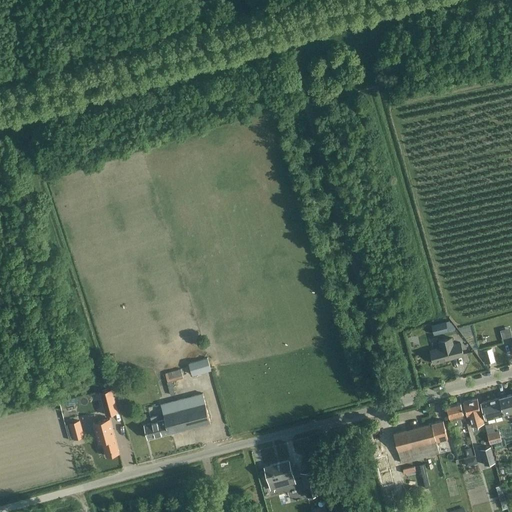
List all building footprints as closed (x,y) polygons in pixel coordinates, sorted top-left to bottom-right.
[(448,320),(431,325),(433,335),(455,329),(448,320)] [(502,327),(504,337),(511,335),(509,325),(502,327)] [(450,358),(463,355),(460,342),(453,344),(451,337),(438,341),(440,347),(430,350),(434,363),(450,358)] [(491,348),(483,351),(486,363),(495,361),(491,348)] [(112,355),(106,356),(112,376),(118,374),(112,355)] [(193,375),(210,370),(207,358),(189,363),(193,375)] [(165,373),(168,381),(183,377),(181,369),(165,373)] [(106,415),(117,411),(111,389),(100,392),(106,415)] [(150,417),(152,423),(144,425),(148,439),(210,422),(202,393),(160,404),(164,419),(158,421),(156,415),(150,417)] [(511,409),(511,410),(507,395),(481,402),(486,418),(504,413),(505,416),(511,413),(511,409)] [(467,416),(469,416),(472,425),(484,422),(477,398),(463,401),(467,416)] [(447,406),(450,419),(448,420),(450,428),(458,425),(462,424),(460,418),(465,417),(461,402),(447,406)] [(119,452),(110,418),(93,422),(99,442),(102,441),(106,455),(119,452)] [(80,420),(69,423),(73,439),(84,436),(80,420)] [(443,420),(393,433),(401,462),(439,452),(436,441),(447,438),(443,420)] [(453,439),(461,437),(458,425),(450,428),(453,439)] [(488,434),(490,443),(502,440),(499,431),(488,434)] [(494,462),(490,446),(480,449),(485,464),(494,462)] [(284,477),(293,475),(289,460),(264,466),(270,489),(286,485),(284,477)] [(301,472),(307,496),(320,493),(314,469),(301,472)]
